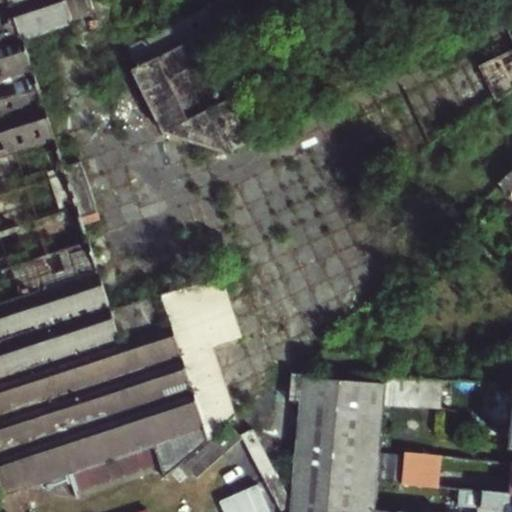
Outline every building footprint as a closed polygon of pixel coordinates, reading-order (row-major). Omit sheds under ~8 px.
[(67,176),(22,41),(14,17),(8,0),(0,0),(0,259),(85,232),(101,227),(83,171),(67,176)] [(64,0),(8,0),(14,17),(22,41),(72,24),(64,0)] [(64,0),(72,24),(76,36),(120,21),(112,0),(64,0)] [(298,14),(290,0),(272,0),(259,7),(269,28),(298,14)] [(327,0),(326,0),(290,0),(298,14),(327,0)] [(352,1),(339,8),(342,14),(355,7),(352,1)] [(269,28),(259,7),(229,22),(239,43),(269,28)] [(252,140),(211,56),(201,36),(220,26),(211,9),(180,24),(189,42),(163,55),(154,37),(132,48),(141,65),(135,69),(165,132),(228,151),(252,140)] [(460,9),(440,19),(451,43),(472,33),(460,9)] [(229,22),(220,26),(201,36),(211,56),(239,43),(229,22)] [(189,42),(180,24),(154,37),(163,55),(189,42)] [(419,58),(449,44),(441,28),(412,42),(419,58)] [(391,72),(419,58),(412,42),(384,56),(391,72)] [(511,48),(479,65),(496,100),(511,87),(511,48)] [(340,97),(363,86),(356,71),(333,83),(340,97)] [(307,113),(300,98),(270,114),(277,128),(307,113)] [(511,175),(502,184),(511,195),(511,175)] [(110,311),(85,232),(0,259),(0,487),(1,489),(13,485),(67,468),(153,440),(161,464),(163,472),(234,412),(211,344),(240,334),(221,275),(110,311)] [(307,374),(296,511),(365,511),(377,380),(307,374)] [(153,440),(67,468),(75,491),(161,464),(153,440)] [(405,482),(406,471),(380,468),(379,478),(405,482)] [(21,511),(13,485),(1,489),(8,511),(21,511)] [(511,494),(488,492),(487,507),(511,510),(511,494)]
